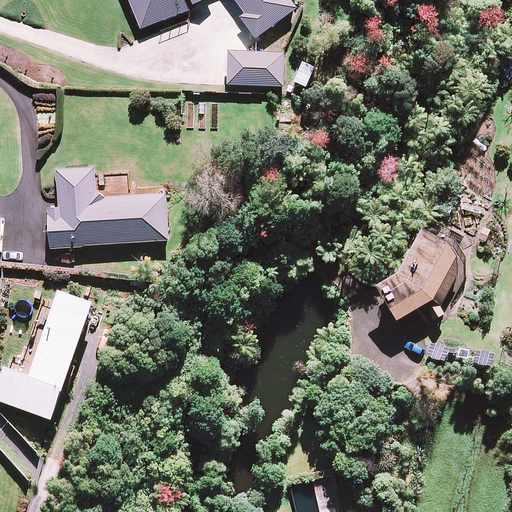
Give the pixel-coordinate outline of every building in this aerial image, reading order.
[(132,0),(143,28),(191,10),(186,0),(193,0),(196,7),(214,0),(237,0),(248,13),(242,17),(258,38),(298,9),(290,0),(132,0)] [(292,86),(293,54),(232,52),(231,84),(292,86)] [(98,199),(95,168),(61,170),(64,208),(51,209),(54,248),(171,240),(168,194),(98,199)] [(460,260),(427,239),(407,277),(375,298),(398,334),(432,312),(436,314),(453,287),(453,271),(460,260)] [(70,387),(9,366),(0,391),(0,399),(59,420),(70,387)]
